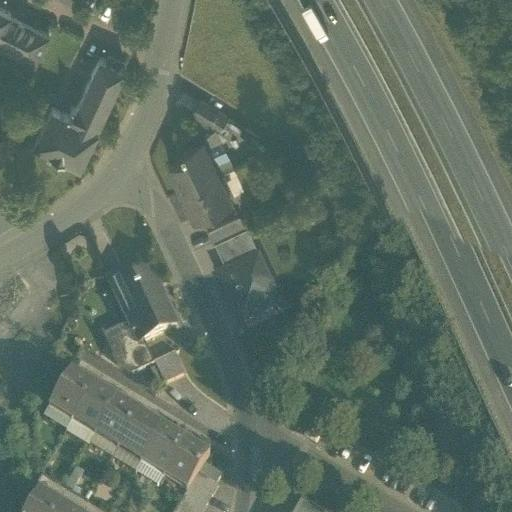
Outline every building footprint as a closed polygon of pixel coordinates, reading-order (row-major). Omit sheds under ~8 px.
[(0,45),(35,63),(49,34),(9,15),(11,12),(0,6),(0,45)] [(77,165),(79,166),(80,164),(96,130),(97,128),(125,68),(99,56),(75,108),(71,106),(67,114),(52,107),(53,107),(51,106),(50,108),(34,142),(34,141),(33,143),(35,144),(49,151),(50,152),(50,151),(62,157),(63,158),(77,164),(77,165)] [(223,114),(200,100),(183,89),(175,103),(192,114),(213,127),(214,128),(223,114)] [(213,127),(200,139),(217,174),(232,167),(214,128),(213,127)] [(181,191),(217,174),(200,139),(180,149),(184,157),(169,164),(181,191)] [(230,201),(217,174),(181,191),(194,218),(230,201)] [(206,229),(212,242),(214,241),(245,227),(239,214),(206,229)] [(214,241),(224,263),(257,248),(247,226),(245,227),(214,241)] [(239,325),(273,310),(263,289),(274,284),(257,248),(224,263),(213,268),(239,325)] [(137,342),(139,346),(143,344),(175,329),(145,264),(108,281),(129,326),(137,342)] [(263,289),(273,310),(283,305),(274,284),(263,289)] [(103,339),(110,355),(137,342),(129,326),(103,339)] [(117,369),(131,378),(153,367),(143,344),(139,346),(137,342),(110,355),(117,369)] [(174,358),(164,362),(174,383),(184,378),(174,358)] [(164,388),(174,383),(164,362),(154,367),(164,388)] [(51,409),(74,423),(93,392),(70,378),(51,409)] [(74,423),(97,437),(116,406),(93,392),(74,423)] [(97,437),(120,451),(139,420),(116,406),(97,437)] [(71,427),(74,423),(51,409),(48,413),(71,427)] [(120,451),(142,464),(161,433),(139,420),(120,451)] [(74,423),(71,427),(94,441),(97,437),(74,423)] [(142,464),(165,478),(184,447),(161,433),(142,464)] [(97,437),(94,441),(117,455),(120,451),(97,437)] [(208,461),(184,447),(165,478),(189,492),(192,487),(198,477),(203,468),(208,461)] [(120,451),(117,455),(140,469),(142,464),(120,451)] [(142,464),(140,469),(162,482),(165,478),(142,464)] [(198,477),(215,488),(215,487),(221,478),(203,468),(198,477)] [(198,477),(192,487),(212,499),(218,489),(215,487),(215,488),(198,477)] [(165,478),(162,482),(186,497),(187,496),(189,492),(165,478)] [(189,492),(187,496),(206,508),(212,499),(192,487),(189,492)] [(186,497),(181,505),(193,511),(203,511),(206,508),(187,496),(186,497)] [(28,511),(60,511),(61,511),(37,497),(28,511)]
